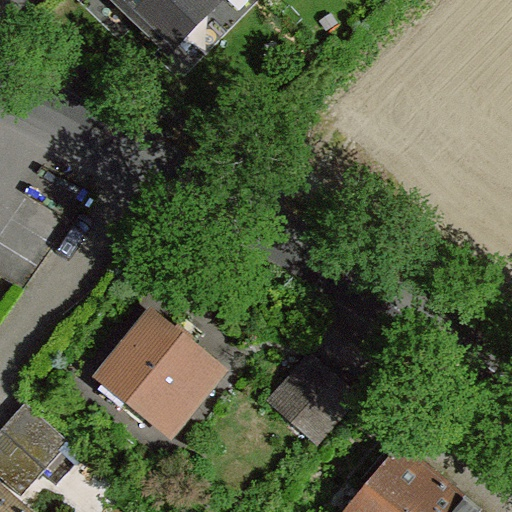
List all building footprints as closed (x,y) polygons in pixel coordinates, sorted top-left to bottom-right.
[(107,0),(171,61),(229,1),(227,0),(107,0)] [(217,369),(159,320),(109,383),(168,432),(217,369)] [(359,399),(312,358),(274,402),(320,445),(359,399)] [(401,368),(370,410),(387,423),(409,440),(427,417),(441,400),(401,368)] [(72,445),(29,406),(0,437),(0,475),(25,498),(72,445)] [(387,423),(370,410),(357,425),(374,439),(387,423)] [(401,448),(349,511),(421,511),(446,484),(401,448)] [(477,511),(446,484),(421,511),(477,511)] [(24,511),(0,490),(0,511),(24,511)]
